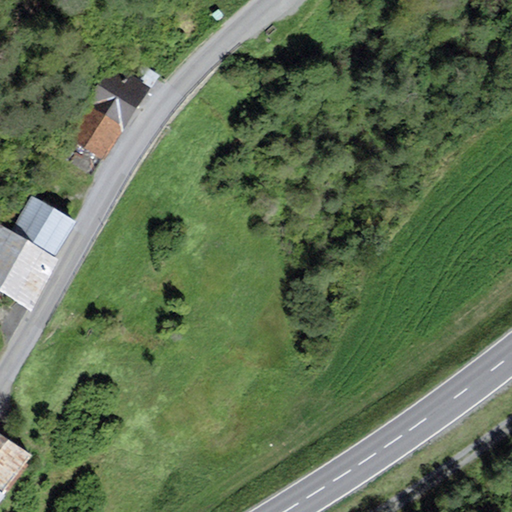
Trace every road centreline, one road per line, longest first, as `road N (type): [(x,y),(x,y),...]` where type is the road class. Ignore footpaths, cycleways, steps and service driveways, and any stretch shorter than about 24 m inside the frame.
road 1 (unclassified): [(0,378),(149,124),(269,0)]
road 2 (primary): [(511,350),(280,511)]
road 3 (track): [(380,511),(511,422)]
